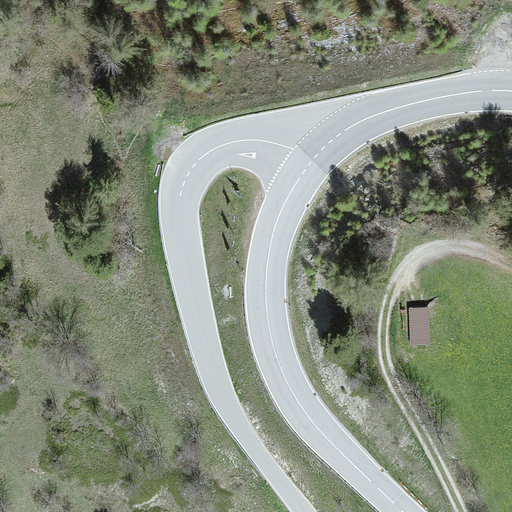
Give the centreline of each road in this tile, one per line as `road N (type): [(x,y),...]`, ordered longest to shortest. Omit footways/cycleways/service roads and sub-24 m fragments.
road 1 (residential): [(313,152),(244,140),(199,158),(179,201),(179,239),(226,404),(299,511)]
road 2 (tertiary): [(402,511),(323,436),(284,378),(268,320),(267,259),(285,196),(313,152)]
road 3 (track): [(460,511),(391,365),(394,308),(419,262),(451,248),(511,258)]
road 4 (tertiary): [(313,152),(370,115),(487,90),(511,93)]
